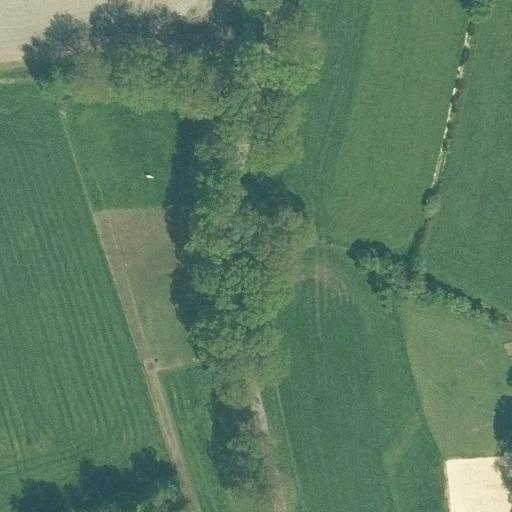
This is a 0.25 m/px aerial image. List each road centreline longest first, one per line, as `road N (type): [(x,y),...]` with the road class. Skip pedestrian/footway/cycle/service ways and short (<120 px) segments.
road 1 (unclassified): [(278,511),(236,323),(226,227),(262,58)]
road 2 (track): [(0,68),(158,53),(259,70)]
